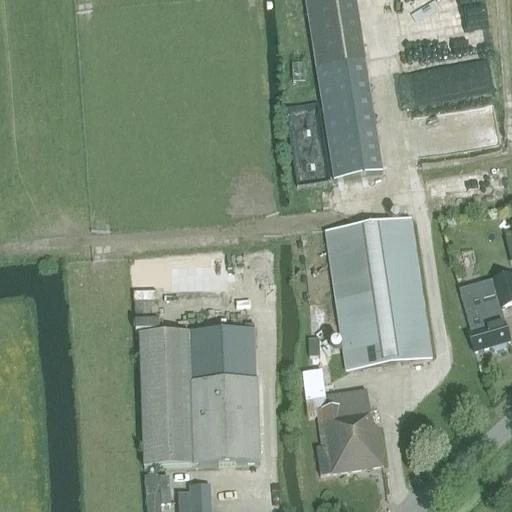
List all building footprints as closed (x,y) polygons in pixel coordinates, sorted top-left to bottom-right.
[(353,0),(304,0),(316,71),(363,64),(353,0)] [(461,7),(424,12),(427,34),(464,30),(461,7)] [(373,127),(326,135),(333,182),(381,175),(373,127)] [(329,233),(350,374),(430,362),(409,222),(329,233)] [(229,241),(229,259),(254,260),(255,242),(229,241)] [(474,355),(509,344),(500,311),(511,307),(511,277),(491,283),(493,288),(460,297),(471,334),(468,335),(474,355)] [(260,466),(257,383),(256,383),(254,332),(189,335),(139,337),(143,471),(194,468),(260,466)] [(322,479),(382,470),(376,429),(372,430),(367,394),(332,399),(333,410),(327,411),(322,374),(303,376),(309,421),(318,419),(322,448),(318,449),(322,479)] [(282,479),(271,479),(272,503),(282,503),(282,479)] [(211,511),(210,488),(190,489),(191,511),(211,511)] [(160,507),(180,507),(180,495),(160,495),(160,507)]
